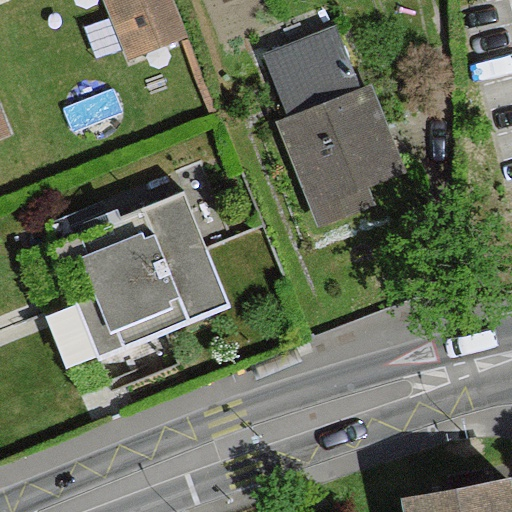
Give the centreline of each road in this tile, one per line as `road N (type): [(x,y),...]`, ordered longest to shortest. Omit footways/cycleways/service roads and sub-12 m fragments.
road 1 (tertiary): [(511,351),(418,356),(227,418),(4,511)]
road 2 (tertiary): [(143,511),(450,403),(511,357)]
